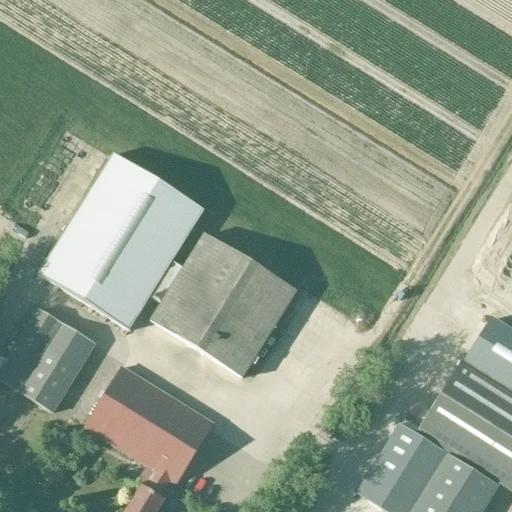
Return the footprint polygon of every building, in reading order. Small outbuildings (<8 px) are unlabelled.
[(148,301),(159,308),(181,273),(169,266),(201,215),(110,158),(36,278),(127,335),(148,301)] [(159,308),(148,325),(240,382),(294,295),(202,238),(181,273),(159,308)] [(0,386),(50,418),(94,348),(36,312),(0,370),(0,386)] [(398,429),(355,497),(378,511),(482,511),(500,484),(511,491),(511,338),(488,324),(415,439),(398,429)] [(173,487),(210,427),(120,371),(83,431),(153,475),(142,492),(139,490),(125,511),(156,511),(161,504),(157,501),(168,484),(173,487)]
